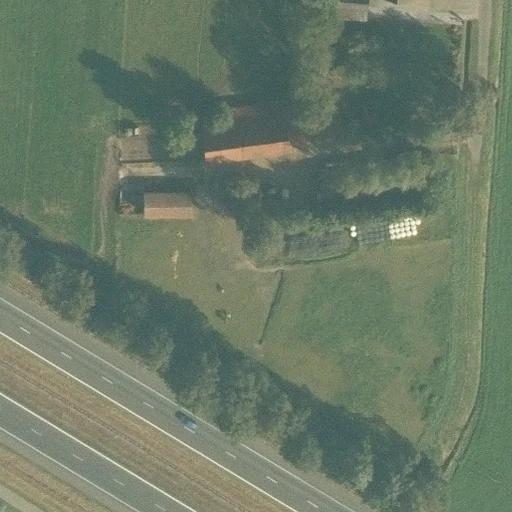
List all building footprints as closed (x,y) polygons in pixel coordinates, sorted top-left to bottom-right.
[(335,0),(335,6),(368,8),(368,0),(335,0)] [(330,99),(284,104),(284,100),(224,108),(226,123),(201,126),(205,160),(290,149),(289,138),(337,134),(334,110),(330,99)] [(367,125),(377,124),(376,113),(366,113),(367,125)] [(427,155),(318,169),(323,208),(432,194),(427,155)] [(147,215),(196,214),(195,187),(146,189),(147,215)] [(354,240),(372,240),(372,225),(354,225),(354,240)]
